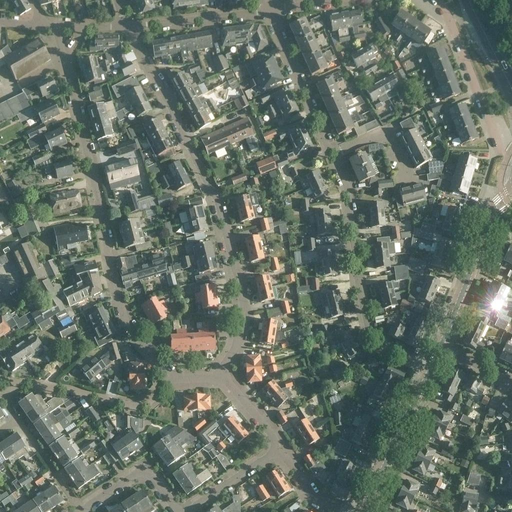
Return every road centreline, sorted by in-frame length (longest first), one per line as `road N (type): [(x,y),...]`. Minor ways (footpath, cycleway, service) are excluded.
road 1 (residential): [(428,369),(364,337),(349,190),(265,8)]
road 2 (residential): [(220,371),(243,303),(217,200),(128,27)]
road 3 (residential): [(166,375),(125,324),(57,26)]
road 4 (residential): [(166,375),(136,407),(17,382)]
road 5 (residential): [(500,152),(435,0)]
road 6 (unclassified): [(361,511),(428,369)]
road 7 (residential): [(128,27),(265,8)]
road 8 (unclassified): [(439,347),(486,221)]
road 9 (residential): [(172,511),(139,468),(79,510)]
